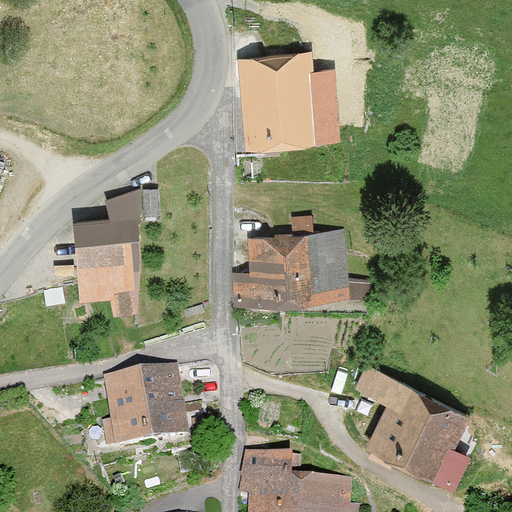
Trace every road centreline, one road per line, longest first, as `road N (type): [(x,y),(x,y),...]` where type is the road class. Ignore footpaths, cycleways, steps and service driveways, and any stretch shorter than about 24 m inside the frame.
road 1 (residential): [(202,93),(215,165),(229,511)]
road 2 (unclassified): [(202,93),(128,168),(61,211),(0,284)]
